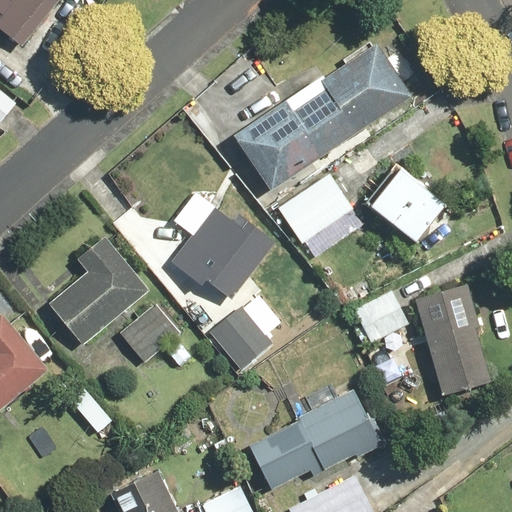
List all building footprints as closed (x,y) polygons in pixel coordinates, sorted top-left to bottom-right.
[(60,0),(0,0),(0,31),(25,50),(60,0)] [(271,189),(415,96),(380,41),(236,134),(271,189)] [(0,89),(0,119),(15,102),(0,89)] [(447,204),(401,167),(371,203),(417,241),(447,204)] [(352,210),(329,175),(279,207),(303,243),(352,210)] [(230,210),(249,190),(233,176),(215,196),(230,210)] [(146,201),(117,229),(152,266),(182,238),(146,201)] [(238,226),(212,208),(173,262),(204,285),(208,280),(233,298),(273,242),(242,220),(238,226)] [(86,346),(150,290),(104,237),(79,258),(89,270),(50,304),(86,346)] [(465,286),(417,300),(445,395),(492,381),(465,286)] [(181,331),(156,303),(122,334),(147,362),(181,331)] [(264,327),(244,303),(211,331),(231,355),(264,327)] [(0,412),(32,386),(39,394),(60,377),(5,312),(0,316),(0,412)] [(357,392),(250,446),(273,490),(310,471),(313,475),(381,440),(357,392)] [(179,511),(160,470),(136,481),(93,502),(98,511),(179,511)] [(290,511),(372,511),(354,475),(288,507),(290,511)] [(240,511),(231,492),(203,506),(206,511),(240,511)]
